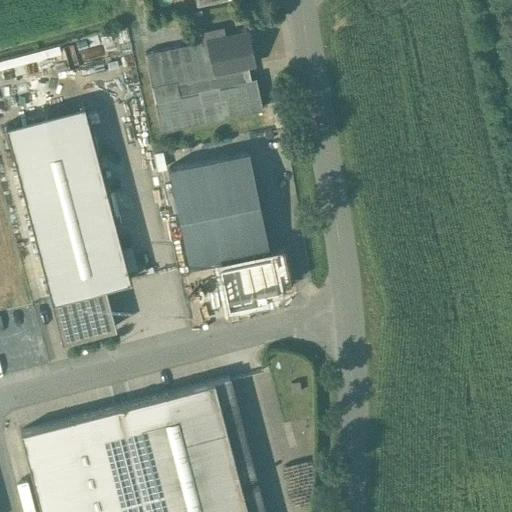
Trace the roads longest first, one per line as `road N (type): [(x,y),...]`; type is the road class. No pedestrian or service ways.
road 1 (unclassified): [(347,310),(0,398)]
road 2 (tertiary): [(347,310),(300,2)]
road 3 (tertiary): [(349,511),(347,310)]
